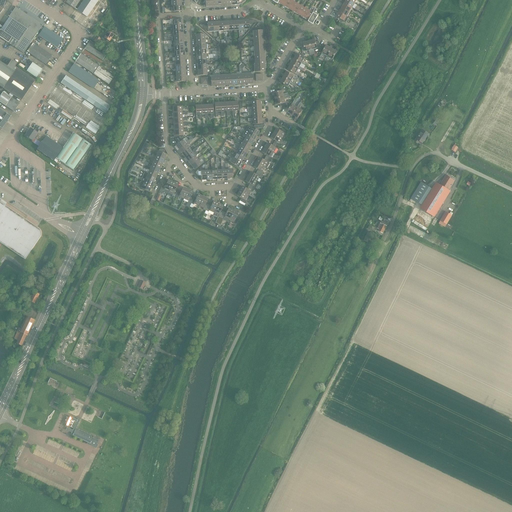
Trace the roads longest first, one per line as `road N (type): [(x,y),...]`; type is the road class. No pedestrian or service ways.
road 1 (unclassified): [(0,156),(82,33),(32,0)]
road 2 (tertiary): [(0,417),(83,237)]
road 3 (tertiary): [(78,234),(0,406)]
road 4 (track): [(436,153),(506,0)]
road 5 (tertiary): [(83,237),(136,127),(142,95)]
road 6 (tertiary): [(142,95),(78,234)]
